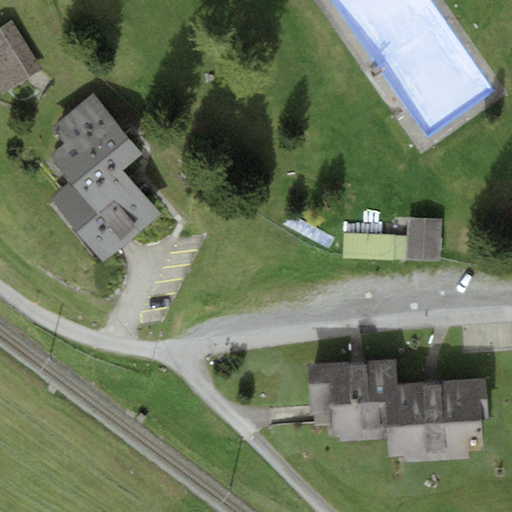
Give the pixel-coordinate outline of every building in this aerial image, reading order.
[(13,21),(0,29),(0,85),(5,93),(43,69),(13,21)] [(145,154),(92,91),(51,126),(66,143),(50,157),(72,184),(55,198),(105,258),(160,213),(124,171),(145,154)] [(442,220),(408,219),(407,235),(395,235),(394,259),(441,260),(442,220)] [(344,233),(343,257),(394,259),(395,235),(344,233)] [(349,362),(308,365),(311,415),(315,415),(315,425),(331,424),(332,437),(339,436),(339,442),(387,439),(388,455),(403,454),(404,462),(467,458),(467,450),(483,449),(481,418),(488,418),(485,378),(441,381),(441,384),(432,385),(423,385),(423,382),(398,384),(396,359),(367,361),(367,364),(359,365),(349,365),(349,362)]
